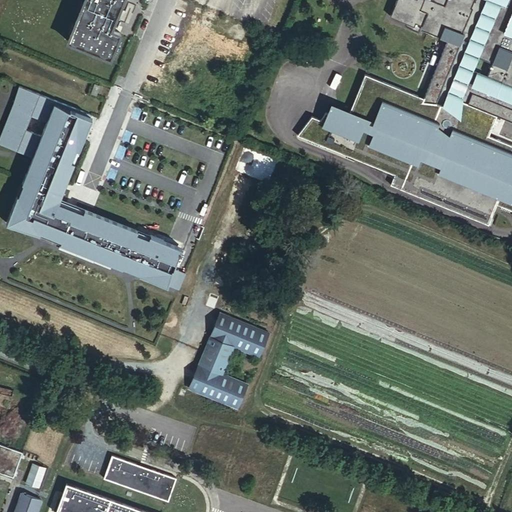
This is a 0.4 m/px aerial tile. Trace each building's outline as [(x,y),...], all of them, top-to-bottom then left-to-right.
[(124,0),(85,0),(68,44),(110,61),(120,36),(111,32),(124,0)] [(511,0),(396,0),(391,15),(415,25),(416,21),(423,24),(421,28),(448,38),(424,99),(418,97),(419,94),(366,73),(348,116),(352,118),(350,121),(327,112),(323,120),(313,116),(299,134),(396,174),(392,184),(490,223),(498,203),(511,208),(511,143),(488,133),(493,122),(494,123),(498,114),(511,119),(511,0)] [(97,90),(92,88),(88,98),(93,100),(97,90)] [(70,166),(72,167),(81,144),(79,143),(88,118),(16,91),(10,109),(14,110),(5,133),(2,132),(0,136),(0,150),(30,162),(5,229),(39,239),(40,237),(114,265),(113,268),(167,288),(168,286),(173,288),(178,273),(173,271),(180,252),(162,245),(163,243),(149,238),(148,241),(58,207),(59,203),(63,193),(60,192),(70,166)] [(186,276),(178,273),(173,288),(180,291),(186,276)] [(268,331),(219,311),(188,388),(237,408),(247,383),(222,373),(233,345),(258,355),(268,331)] [(21,454),(0,446),(0,476),(11,480),(21,454)] [(126,505),(68,485),(58,511),(146,511),(135,508),(141,491),(166,500),(174,478),(112,457),(105,479),(133,488),(126,505)] [(45,469),(32,464),(24,483),(37,488),(45,469)] [(22,494),(16,511),(36,511),(41,500),(22,494)]
